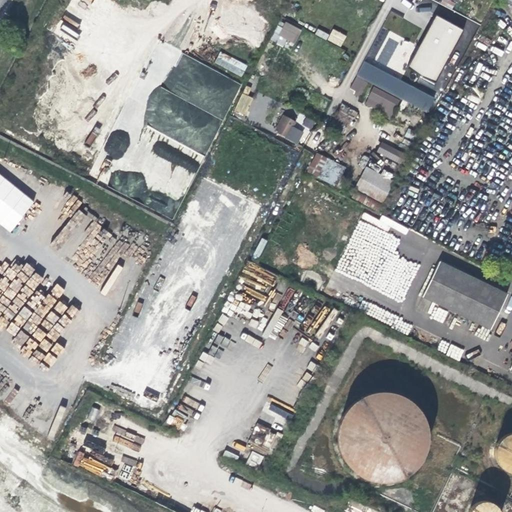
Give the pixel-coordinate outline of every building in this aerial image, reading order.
[(434,5),(428,15),(439,21),(445,10),(434,5)] [(271,41),(284,46),(285,42),(295,46),(301,29),(278,21),(271,41)] [(327,40),(340,47),(346,35),(333,28),(327,40)] [(242,76),(247,65),(220,52),(215,64),(242,76)] [(425,112),(433,98),(364,61),(356,75),(425,112)] [(220,75),(207,100),(224,109),(237,83),(220,75)] [(390,117),(399,99),(373,86),(364,104),(390,117)] [(242,94),(236,110),(245,114),(251,98),(242,94)] [(338,111),(326,132),(338,138),(349,117),(338,111)] [(311,130),(315,121),(299,113),(295,122),(311,130)] [(117,117),(100,152),(145,176),(163,141),(117,117)] [(275,132),(289,140),(295,128),(290,126),(293,122),(283,117),(275,132)] [(399,164),(405,154),(382,141),(377,151),(399,164)] [(191,146),(188,152),(196,156),(199,150),(191,146)] [(182,152),(158,197),(175,205),(198,160),(182,152)] [(317,154),(307,173),(317,178),(316,179),(335,188),(345,169),(317,154)] [(353,190),(355,191),(381,205),(392,185),(364,170),(353,190)] [(85,182),(103,192),(108,183),(90,173),(85,182)] [(0,224),(10,232),(34,201),(0,174),(0,224)] [(376,214),(381,205),(355,191),(350,200),(376,214)] [(358,219),(335,271),(402,302),(408,289),(404,287),(410,273),(392,265),(395,258),(391,256),(382,275),(376,272),(378,270),(375,269),(385,247),(375,243),(381,230),(358,219)] [(437,264),(421,298),(489,330),(506,296),(437,264)] [(446,355),(459,360),(464,349),(451,344),(446,355)] [(373,391),(369,390),(366,389),(357,389),(350,391),(345,392),(341,394),(337,397),(333,399),(328,404),(326,406),(324,410),(321,414),(318,422),(317,431),(317,441),(319,450),(322,457),(326,463),(333,470),(337,472),(343,476),(348,478),(355,479),(363,480),(368,479),(373,478),(378,477),(382,475),(389,471),(394,466),(399,460),(403,453),(406,445),(406,442),(407,437),(407,434),(407,428),(406,426),(404,417),(401,413),(398,408),(395,404),(391,400),(389,398),(384,395),(376,392),(373,391)] [(272,450),(279,434),(257,424),(249,439),(272,450)] [(480,470),(486,473),(487,474),(493,475),(498,475),(503,474),(508,472),(511,470),(511,469),(511,430),(510,429),(506,426),(504,425),(498,424),(493,424),(488,426),(484,427),(480,429),(475,434),(473,438),(472,441),(471,445),(470,448),(471,453),(472,459),(474,464),(477,467),(480,470)] [(258,468),(263,456),(251,451),(246,463),(258,468)] [(469,500),(466,499),(464,499),(460,499),(457,500),(454,501),(452,502),(449,505),(446,510),(445,511),(477,511),(478,511),(476,507),(474,504),(472,502),(469,500)]
